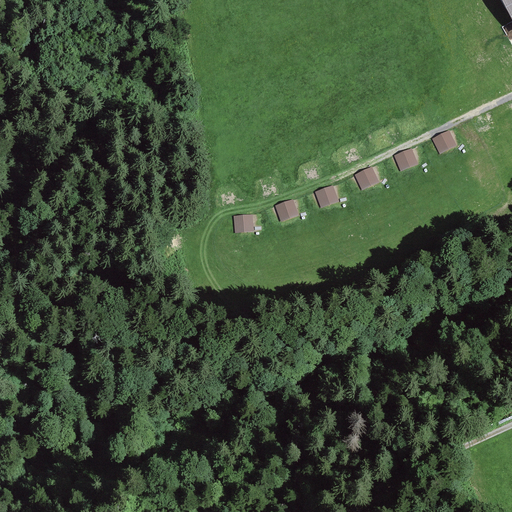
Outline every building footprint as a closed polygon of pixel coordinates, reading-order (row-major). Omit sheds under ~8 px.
[(453,127),(435,134),(442,151),(460,143),(453,127)] [(402,169),(420,162),(413,146),(395,153),(402,169)] [(375,163),(357,170),(364,187),(382,180),(375,163)] [(324,204),(342,199),(337,182),(318,188),(324,204)] [(297,196),(278,201),(283,218),(301,213),(297,196)] [(235,211),(239,228),(258,224),(254,207),(235,211)]
